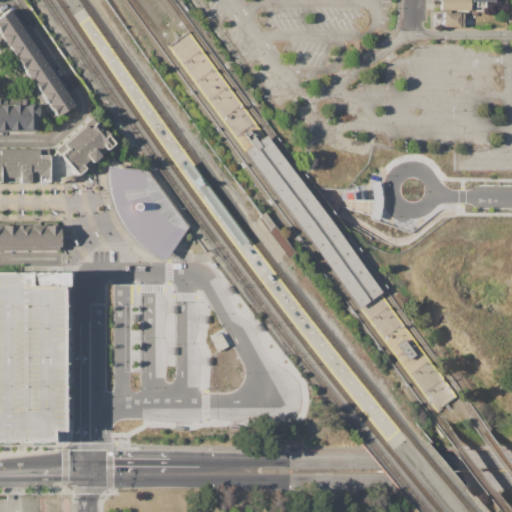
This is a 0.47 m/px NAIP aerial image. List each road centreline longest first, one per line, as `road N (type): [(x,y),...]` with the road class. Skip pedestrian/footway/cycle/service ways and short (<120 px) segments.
road 1 (tertiary): [(511,459),(264,459),(253,471)]
road 2 (tertiary): [(253,471),(264,481),(511,481)]
road 3 (residential): [(391,197),(417,210),(432,195),(431,180),(406,168),(394,177),(391,197)]
